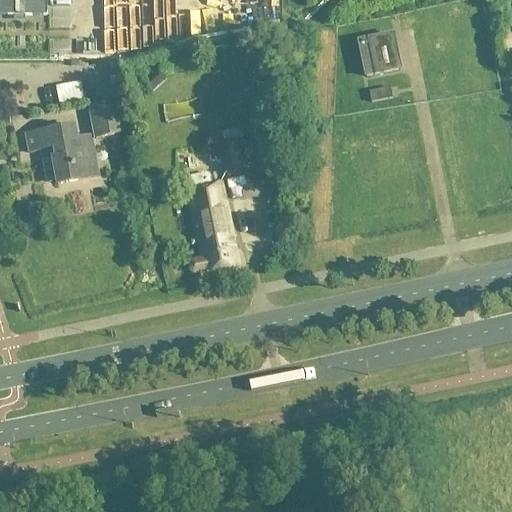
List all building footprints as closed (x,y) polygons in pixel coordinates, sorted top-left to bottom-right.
[(0,0),(0,18),(47,19),(46,0),(0,0)] [(151,0),(153,17),(166,17),(165,0),(151,0)] [(73,24),(74,3),(58,3),(58,24),(73,24)] [(232,7),(199,7),(199,28),(232,28),(232,7)] [(170,18),(170,38),(181,38),(181,18),(170,18)] [(91,51),(110,51),(110,22),(91,22),(91,51)] [(116,56),(127,55),(126,27),(115,28),(116,56)] [(393,38),(358,45),(365,81),(400,74),(393,38)] [(389,90),(368,94),(371,105),(391,101),(389,90)] [(95,142),(126,136),(120,104),(89,109),(95,142)] [(56,187),(97,179),(89,139),(75,142),(73,128),(25,138),(29,156),(49,152),(56,187)] [(219,148),(226,176),(249,170),(242,142),(219,148)] [(193,278),(205,275),(206,277),(238,270),(219,186),(211,188),(209,178),(206,175),(190,179),(188,183),(190,193),(185,194),(200,260),(189,262),(188,265),(187,266),(187,268),(187,271),(188,273),(189,275),(191,277),(193,278)]
